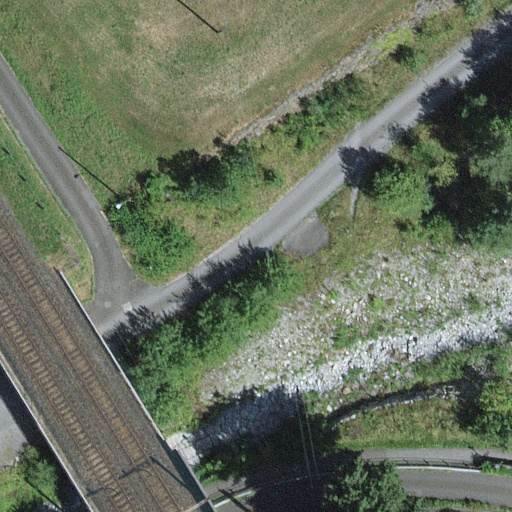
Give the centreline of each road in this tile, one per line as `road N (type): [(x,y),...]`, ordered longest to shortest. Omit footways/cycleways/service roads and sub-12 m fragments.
road 1 (track): [(138,311),(0,76)]
road 2 (residential): [(319,511),(371,505),(507,511)]
